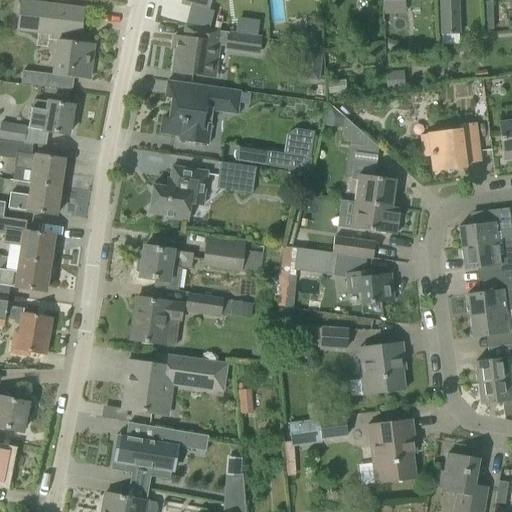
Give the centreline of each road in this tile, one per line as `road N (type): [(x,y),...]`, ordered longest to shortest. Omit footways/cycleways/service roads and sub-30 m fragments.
road 1 (residential): [(47,511),(142,0)]
road 2 (residential): [(511,427),(469,420),(452,398),(434,227),(455,201),(511,194)]
